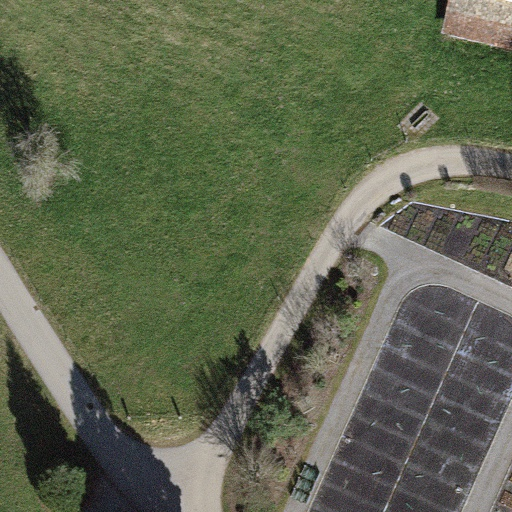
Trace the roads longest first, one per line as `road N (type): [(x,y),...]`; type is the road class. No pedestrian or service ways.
road 1 (residential): [(159,503),(225,434),(358,205),(383,182),(433,162),(511,169)]
road 2 (unclassified): [(0,277),(87,416),(159,503)]
